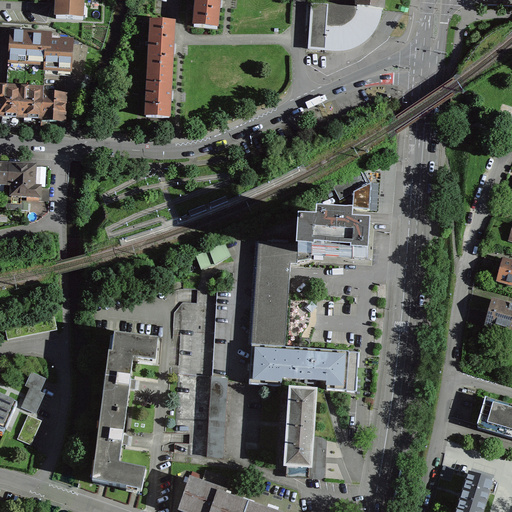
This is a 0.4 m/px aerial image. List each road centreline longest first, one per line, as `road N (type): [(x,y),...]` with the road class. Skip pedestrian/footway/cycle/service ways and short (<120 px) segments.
road 1 (secondary): [(379,511),(405,349),(430,67)]
road 2 (secondary): [(0,142),(176,151),(299,106)]
road 3 (residential): [(446,375),(461,269),(511,129)]
road 4 (residential): [(39,486),(58,442),(68,351),(0,353)]
road 5 (residential): [(417,511),(446,375)]
road 6 (secondary): [(299,106),(380,73),(430,67)]
